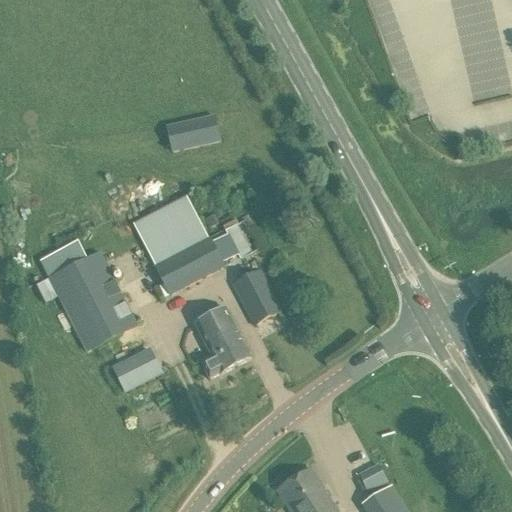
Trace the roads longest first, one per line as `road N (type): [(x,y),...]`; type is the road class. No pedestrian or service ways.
road 1 (secondary): [(254,0),(433,322)]
road 2 (tertiary): [(197,511),(275,429),(433,322)]
road 3 (secondary): [(433,322),(511,459)]
